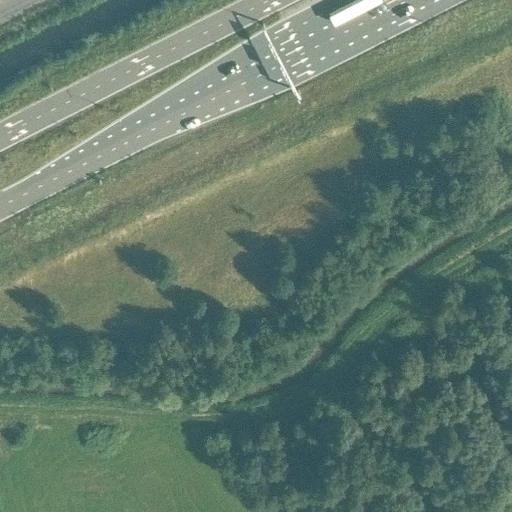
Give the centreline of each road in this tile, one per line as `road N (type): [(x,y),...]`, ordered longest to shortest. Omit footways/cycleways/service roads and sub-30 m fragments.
road 1 (primary): [(0,206),(407,0)]
road 2 (trunk): [(270,0),(0,138)]
